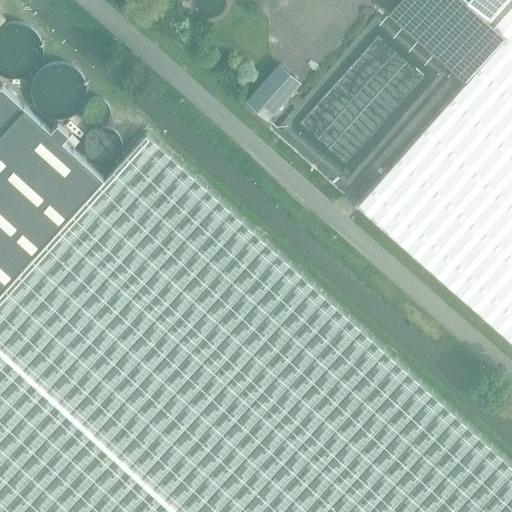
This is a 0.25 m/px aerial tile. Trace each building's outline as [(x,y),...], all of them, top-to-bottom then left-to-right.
[(465,81),(358,203),(511,339),(511,0),(509,0),(491,22),(506,35),(465,81)] [(399,0),(387,14),(454,71),(465,81),(506,35),(491,22),(509,0),(430,0),(424,13),(408,6),(410,0),(399,0)] [(269,87),(250,109),(271,126),(271,125),(273,124),(303,88),(284,70),(269,87)] [(0,293),(105,179),(62,141),(69,133),(57,123),(51,130),(2,85),(0,87),(0,293)] [(511,511),(511,468),(145,134),(105,179),(0,293),(0,511),(511,511)]
